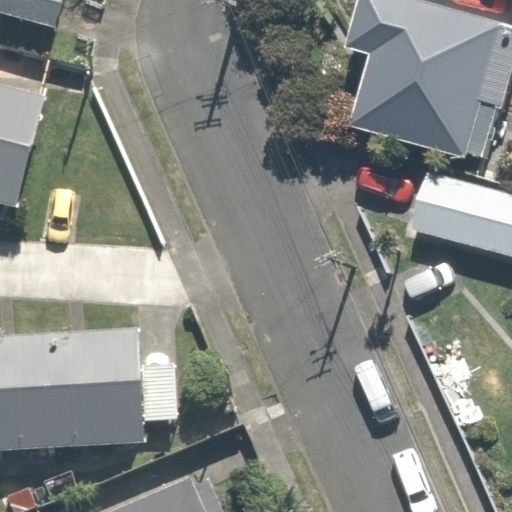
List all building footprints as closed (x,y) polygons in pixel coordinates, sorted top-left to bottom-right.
[(0,0),(0,27),(66,43),(75,0),(0,0)] [(511,139),(511,33),(368,2),(356,57),(388,64),(373,136),(506,165),(511,139)] [(61,103),(0,89),(0,219),(35,227),(61,103)] [(511,199),(432,180),(420,229),(511,251),(511,199)] [(181,424),(178,356),(153,357),(152,337),(0,343),(0,464),(158,457),(156,425),(181,424)] [(217,511),(206,484),(138,511),(217,511)]
